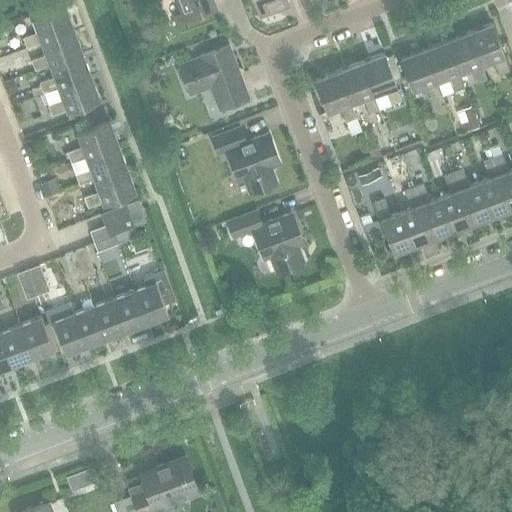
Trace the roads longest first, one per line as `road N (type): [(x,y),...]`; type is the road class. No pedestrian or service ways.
road 1 (residential): [(403,0),(296,40),(284,56),(283,78),(377,311)]
road 2 (tertiary): [(0,457),(377,311)]
road 3 (residential): [(0,261),(38,240),(0,119)]
road 4 (tertiary): [(377,311),(511,264)]
